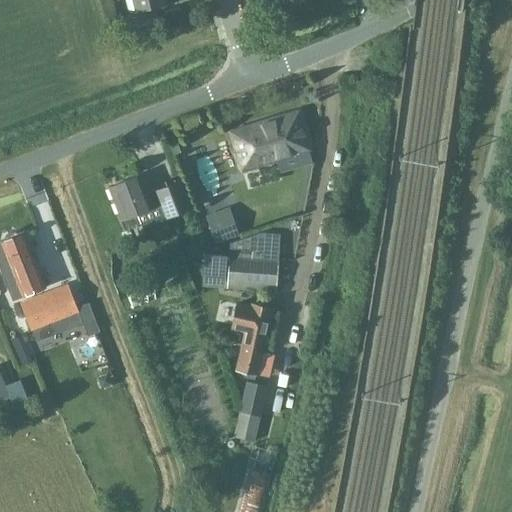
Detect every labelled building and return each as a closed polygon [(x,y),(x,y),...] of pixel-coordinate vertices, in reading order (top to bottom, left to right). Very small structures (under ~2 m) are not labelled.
[(135,0),(138,12),(165,4),(164,0),(135,0)] [(229,131),(241,170),(309,150),(297,110),(229,131)] [(180,181),(154,192),(159,204),(152,206),(140,176),(109,188),(125,229),(139,223),(141,229),(165,221),(164,217),(191,206),(180,181)] [(207,215),(215,238),(237,231),(228,207),(207,215)] [(0,241),(21,296),(45,286),(24,232),(16,235),(12,233),(6,236),(3,240),(0,241)] [(278,234),(264,233),(230,244),(227,288),(275,290),(275,286),(278,234)] [(211,273),(225,274),(226,252),(212,251),(211,273)] [(66,284),(19,303),(30,330),(31,330),(36,341),(52,335),(47,324),(77,312),(75,307),(66,284)] [(244,334),(241,343),(262,348),(263,345),(267,342),(268,338),(266,334),(272,308),(238,299),(230,331),(244,334)] [(262,348),(241,343),(235,369),(245,372),(244,376),(254,378),(255,374),(256,375),(262,348)] [(113,384),(108,373),(102,375),(100,381),(103,388),(113,384)] [(19,381),(5,386),(15,412),(29,406),(19,381)] [(267,388),(248,384),(235,436),(254,440),(267,388)] [(238,511),(260,511),(270,475),(249,469),(238,511)]
